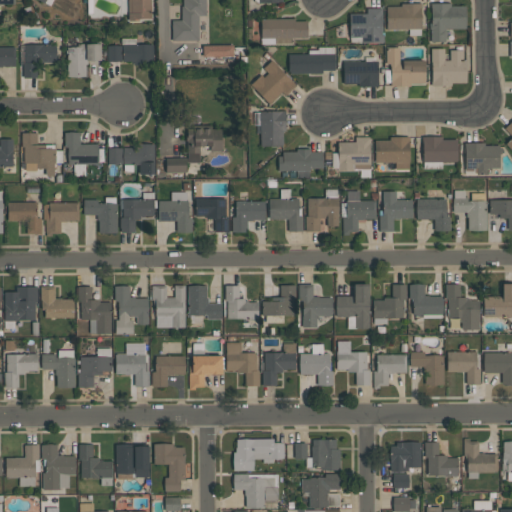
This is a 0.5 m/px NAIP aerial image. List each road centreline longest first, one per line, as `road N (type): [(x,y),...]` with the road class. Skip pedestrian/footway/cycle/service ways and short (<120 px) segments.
road 1 (residential): [(0,260),(511,258)]
road 2 (residential): [(0,416),(511,416)]
road 3 (residential): [(483,0),(483,102),(464,112),(326,115)]
road 4 (residential): [(0,105),(127,104)]
